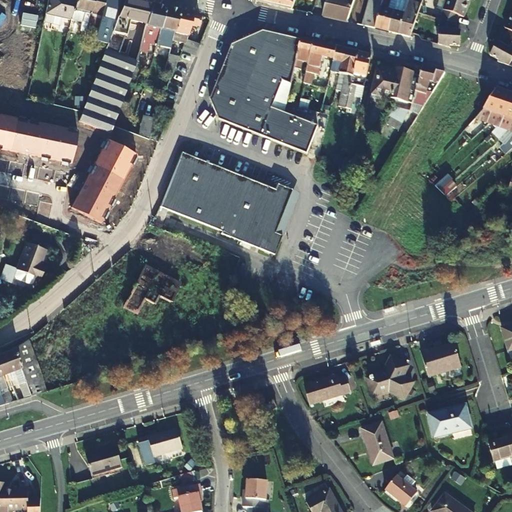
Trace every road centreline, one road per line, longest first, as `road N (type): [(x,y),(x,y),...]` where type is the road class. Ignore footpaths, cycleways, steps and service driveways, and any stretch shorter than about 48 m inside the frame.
road 1 (residential): [(225,9),(136,222),(0,339)]
road 2 (residential): [(235,11),(470,65)]
road 3 (residential): [(465,302),(274,359)]
road 4 (residential): [(274,359),(304,426),(370,510)]
road 5 (residential): [(197,382),(47,427)]
road 6 (residential): [(197,382),(224,472),(221,511)]
